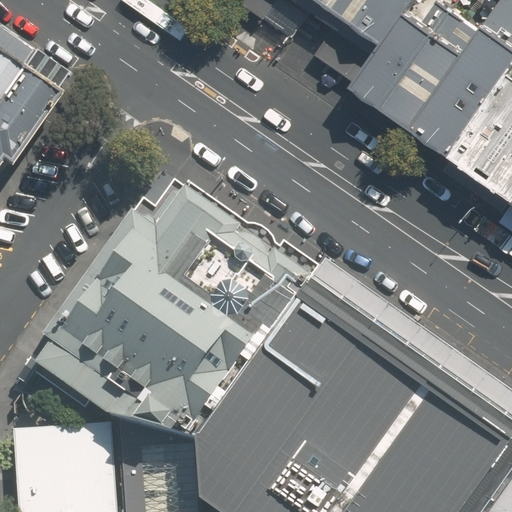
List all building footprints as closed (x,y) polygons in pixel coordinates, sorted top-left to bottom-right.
[(248,0),(271,16),(282,0),(329,0),(349,14),(323,50),(359,77),(386,41),(410,7),(415,0),(248,0)] [(359,77),(386,97),(453,5),(445,0),(436,0),(424,17),(410,7),(386,41),(359,77)] [(415,119),(454,146),(511,63),(511,0),(497,0),(481,25),(415,119)] [(386,97),(415,119),(481,25),(453,5),(386,97)] [(511,63),(454,146),(488,170),(511,134),(511,63)] [(0,94),(13,75),(0,66),(0,94)] [(49,100),(13,75),(0,94),(0,164),(3,167),(49,100)] [(511,134),(488,170),(511,187),(511,134)] [(22,375),(99,427),(186,453),(301,291),(314,273),(162,176),(22,375)] [(472,511),(511,463),(511,435),(301,291),(186,453),(190,511),(472,511)] [(112,511),(107,430),(10,437),(15,511),(112,511)]
